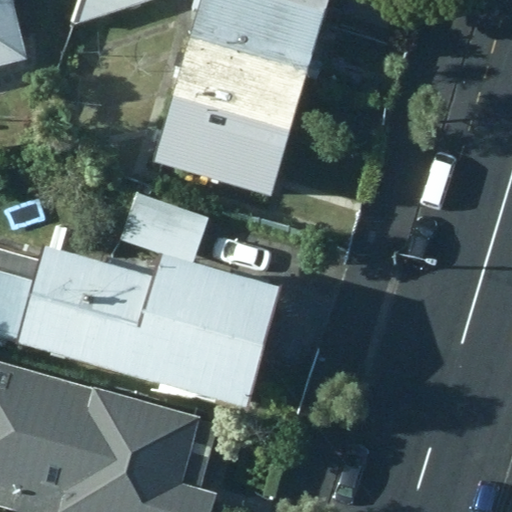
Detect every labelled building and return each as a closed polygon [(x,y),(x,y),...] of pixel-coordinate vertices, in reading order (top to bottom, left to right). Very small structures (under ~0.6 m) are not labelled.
[(0,0),(0,59),(23,53),(9,0),(0,0)] [(77,0),(72,19),(137,0),(77,0)] [(192,0),(149,152),(265,189),(319,0),(192,0)] [(135,187),(121,231),(195,252),(207,209),(135,187)] [(0,328),(241,400),(277,278),(150,241),(143,265),(34,233),(28,254),(0,246),(0,328)] [(0,504),(26,511),(62,511),(64,510),(71,511),(203,511),(211,487),(196,483),(215,418),(0,356),(0,504)]
